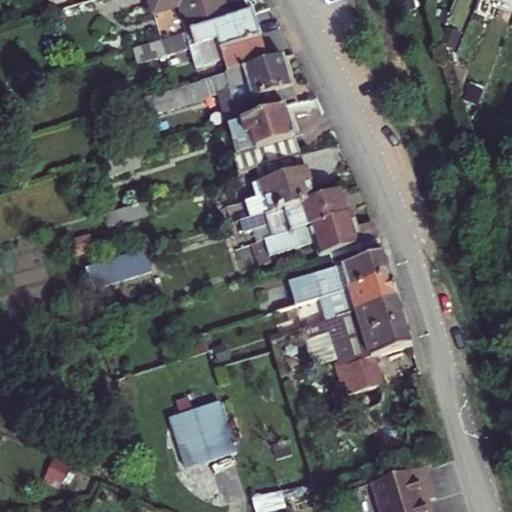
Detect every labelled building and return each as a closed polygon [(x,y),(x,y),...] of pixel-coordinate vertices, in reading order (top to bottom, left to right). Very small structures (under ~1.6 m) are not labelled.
[(41,0),(44,9),(70,0),(41,0)] [(147,0),(150,9),(164,4),(167,15),(182,10),(191,37),(230,25),(221,0),(147,0)] [(164,4),(150,9),(153,19),(167,15),(164,4)] [(267,65),(254,17),(230,25),(191,37),(170,44),(173,53),(200,44),(202,49),(224,42),(234,75),(267,65)] [(246,106),(251,121),(281,111),(294,107),(279,61),(267,65),(234,75),(220,80),(223,88),(218,89),(220,96),(225,95),(231,111),(246,106)] [(195,88),(171,96),(177,114),(201,107),(195,88)] [(256,172),(270,168),(297,159),(281,111),(251,121),(235,126),(240,142),(247,140),(256,172)] [(108,173),(138,168),(136,155),(106,160),(108,173)] [(250,189),(259,219),(312,203),(297,159),(270,168),(274,182),(250,189)] [(312,248),(316,262),(349,251),(371,245),(365,227),(351,232),(347,217),(343,218),(335,196),(312,203),(259,219),(237,226),(240,236),(265,228),(264,225),(268,223),(269,228),(303,219),(307,230),(249,248),(256,271),(270,267),(268,262),(312,248)] [(143,208),(101,221),(104,231),(146,218),(143,208)] [(326,300),(348,293),(388,279),(379,251),(376,243),(371,245),(349,251),(316,262),(320,276),(287,286),(289,294),(266,300),(271,318),(288,313),(317,303),(326,300)] [(85,266),(93,289),(150,271),(143,248),(85,266)] [(353,317),(395,303),(388,279),(348,293),(353,317)] [(317,303),(322,318),(324,327),(333,324),(326,300),(317,303)] [(288,313),(292,328),(322,318),(317,303),(288,313)] [(395,303),(353,317),(333,324),(324,327),(300,335),(313,372),(336,364),(345,393),(334,397),(340,415),(352,412),(348,401),(380,390),(371,363),(406,352),(406,350),(410,348),(395,303)] [(221,409),(173,423),(189,474),(237,459),(221,409)] [(69,468),(53,461),(45,481),(61,488),(69,468)] [(433,504),(423,475),(371,492),(377,511),(425,511),(424,507),(433,504)]
